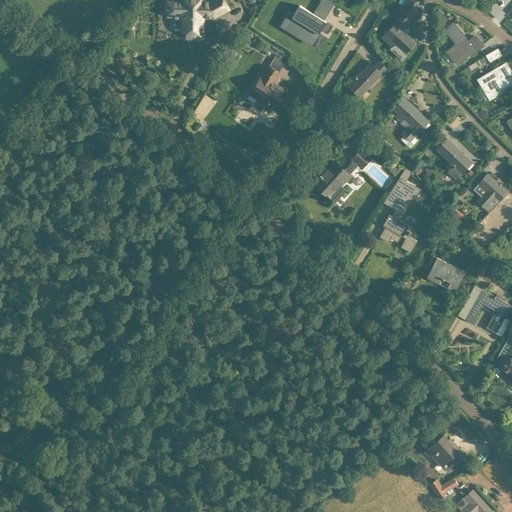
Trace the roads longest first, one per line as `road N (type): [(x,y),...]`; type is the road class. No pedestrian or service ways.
road 1 (unclassified): [(511,442),(249,198)]
road 2 (unclassified): [(249,198),(377,0)]
road 3 (unclassified): [(249,198),(67,51)]
road 4 (unclassified): [(429,0),(435,54),(453,102),(511,155)]
